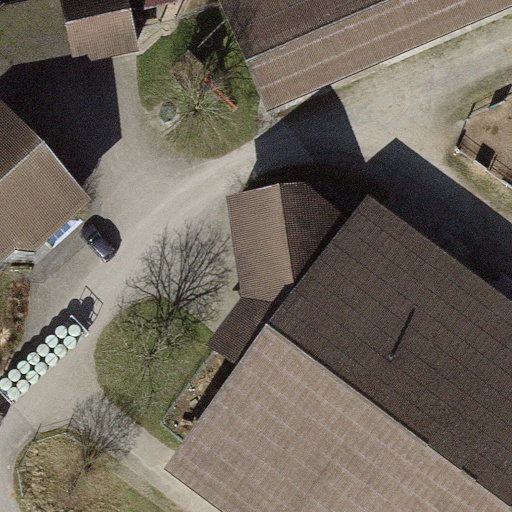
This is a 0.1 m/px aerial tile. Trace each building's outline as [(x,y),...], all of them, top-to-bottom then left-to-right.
[(139,54),(128,0),(59,0),(73,67),(139,54)] [(139,0),(142,17),(186,13),(184,0),(139,0)] [(511,0),(220,0),(219,1),(270,116),(511,11),(511,0)] [(95,216),(1,118),(0,118),(0,284),(19,266),(40,269),(95,216)] [(171,475),(218,511),(511,511),(511,308),(379,206),(362,228),(320,196),(234,210),(250,309),(308,299),(171,475)]
